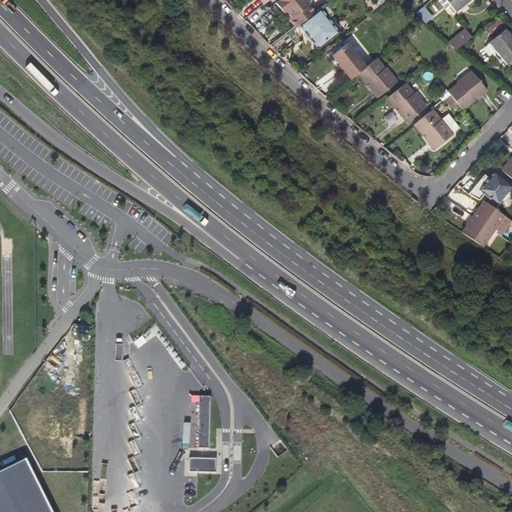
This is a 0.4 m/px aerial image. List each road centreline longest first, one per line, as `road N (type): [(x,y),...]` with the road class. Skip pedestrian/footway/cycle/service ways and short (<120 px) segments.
road 1 (primary): [(511,409),(289,263),(171,164)]
road 2 (residential): [(213,0),(412,186),(429,190),(448,179),(511,113)]
road 3 (primary): [(243,252),(368,347),(511,438)]
road 4 (primary): [(0,36),(243,252)]
road 5 (primary): [(0,91),(49,134),(209,241),(243,252)]
road 6 (primary): [(171,164),(0,3)]
road 7 (primary): [(171,164),(152,129),(37,0)]
